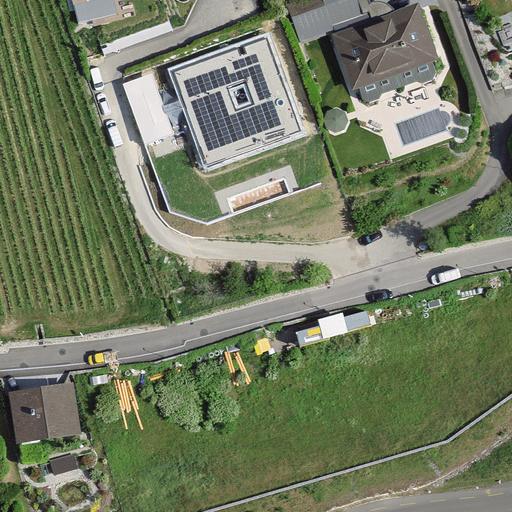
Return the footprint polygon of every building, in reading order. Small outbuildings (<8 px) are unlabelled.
[(79,0),(84,16),(115,8),(112,0),(79,0)] [(327,0),(298,0),(291,3),(301,29),(333,16),(327,0)] [(336,37),(365,116),(450,86),(422,7),(336,37)] [(206,167),(303,137),(270,35),(170,71),(206,167)] [(352,311),(323,320),(328,337),(358,328),(352,311)] [(81,394),(14,400),(20,458),(86,452),(81,394)]
